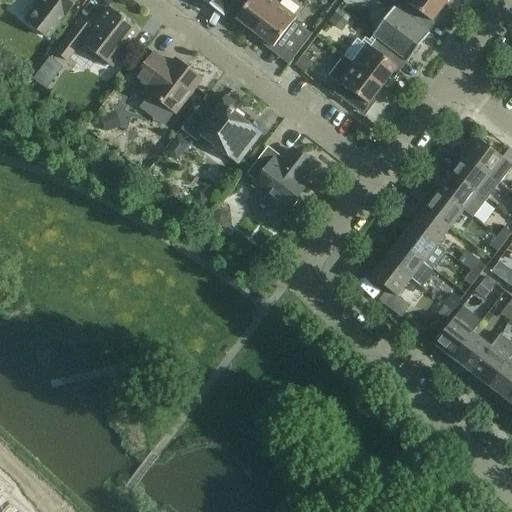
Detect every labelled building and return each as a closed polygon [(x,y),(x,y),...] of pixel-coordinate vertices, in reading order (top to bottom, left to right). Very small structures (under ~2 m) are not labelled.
[(47,39),(63,20),(78,0),(37,0),(39,1),(22,21),(47,39)] [(230,9),(236,0),(202,0),(224,17),(230,9)] [(236,0),(230,9),(238,15),(235,19),(244,25),(254,33),(277,3),(273,0),(236,0)] [(402,0),(405,2),(398,9),(421,28),(428,19),(431,22),(438,14),(445,4),(440,0),(402,0)] [(277,3),(254,33),(265,41),(273,48),(276,44),(285,51),(294,57),(311,34),(303,28),(294,21),(296,18),(277,3)] [(140,32),(108,7),(92,28),(81,20),(56,52),(67,61),(81,43),(98,56),(100,63),(105,67),(110,65),(113,67),(140,32)] [(373,34),(372,36),(373,36),(376,39),(399,56),(406,62),(407,63),(408,61),(429,34),(428,33),(421,28),(398,9),(394,7),(373,34)] [(335,13),(328,22),(340,32),(347,23),(335,13)] [(344,56),(343,57),(351,63),(351,64),(354,67),(381,88),(383,86),(394,72),(397,68),(393,65),(399,56),(376,39),(373,36),(369,41),(365,38),(361,43),(357,39),(344,56)] [(171,67),(154,54),(136,77),(153,91),(150,94),(175,113),(201,79),(176,60),(171,67)] [(302,56),(295,66),(302,71),(304,73),(311,63),(302,56)] [(23,59),(17,67),(24,74),(31,66),(23,59)] [(341,60),(328,76),(340,85),(334,93),(357,111),(363,103),(367,106),(374,97),(381,88),(354,67),(353,69),(341,60)] [(233,107),(224,101),(216,111),(203,101),(181,129),(196,141),(201,136),(236,164),(260,133),(247,123),(250,118),(234,105),(233,107)] [(114,111),(99,117),(105,131),(120,125),(114,111)] [(477,139),(464,157),(490,177),(489,177),(498,184),(511,166),(503,159),(477,139)] [(275,157),(265,149),(246,174),(256,182),(254,185),(287,210),(289,208),(293,207),(297,202),(296,198),(306,185),(298,179),(310,163),(293,150),(285,160),(277,154),(275,157)] [(484,201),(498,184),(489,177),(490,177),(464,157),(450,174),(476,194),(484,201)] [(438,191),(437,192),(463,211),(464,210),(476,194),(450,174),(438,191)] [(199,191),(192,201),(201,208),(208,198),(199,191)] [(437,192),(425,208),(450,228),(463,211),(437,192)] [(436,246),(450,228),(425,208),(411,226),(436,246)] [(215,212),(212,216),(212,222),(217,226),(224,225),(228,221),(227,215),(222,211),(215,212)] [(411,226),(398,243),(424,263),(433,269),(434,270),(447,253),(443,250),(436,246),(411,226)] [(497,237),(505,242),(511,233),(504,227),(497,237)] [(497,252),(505,242),(497,237),(490,246),(497,252)] [(424,263),(398,243),(384,261),(410,280),(424,263)] [(384,261),(372,277),(387,289),(379,300),(401,318),(410,307),(397,297),(398,296),(410,280),(384,261)] [(471,271),(478,277),(486,267),(478,261),(471,271)] [(497,261),(490,272),(491,273),(509,286),(510,284),(511,282),(511,272),(499,263),(497,261)] [(471,286),(478,277),(471,271),(463,281),(471,286)] [(486,277),(480,284),(490,292),(496,284),(486,277)] [(444,306),(452,311),(459,302),(452,296),(444,306)] [(445,321),(452,311),(444,306),(438,315),(445,321)] [(452,359),(472,333),(481,322),(462,308),(434,344),(452,359)] [(471,372),(490,347),(472,333),(452,359),(471,372)] [(490,347),(471,372),(489,386),(508,361),(511,356),(511,345),(499,335),(490,347)] [(507,400),(511,393),(511,364),(508,361),(489,386),(507,400)] [(0,493),(9,483),(0,474),(0,493)] [(0,511),(18,511),(17,511),(24,504),(13,494),(0,508),(0,511)]
